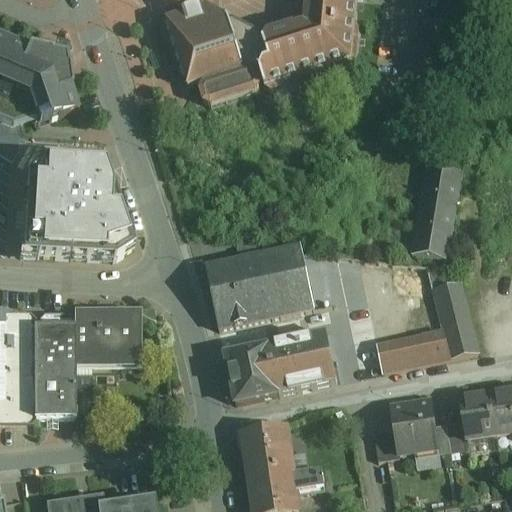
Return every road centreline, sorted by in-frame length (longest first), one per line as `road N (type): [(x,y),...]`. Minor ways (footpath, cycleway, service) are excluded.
road 1 (residential): [(511,371),(212,434)]
road 2 (residential): [(175,282),(95,37)]
road 3 (residential): [(212,434),(0,462)]
road 4 (residential): [(0,279),(175,282)]
road 5 (residential): [(212,434),(175,282)]
